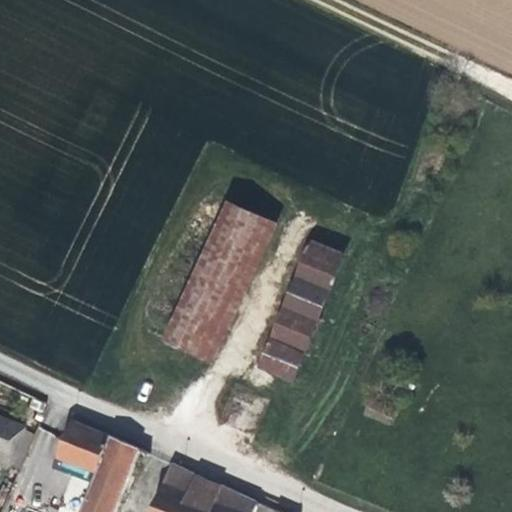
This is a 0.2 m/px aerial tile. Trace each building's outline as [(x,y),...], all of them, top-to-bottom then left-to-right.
[(218,366),(275,220),(219,199),(163,345),(218,366)] [(296,383),(342,251),(303,237),(257,370),(296,383)] [(0,464),(3,466),(19,429),(0,420),(0,464)] [(116,511),(141,448),(114,436),(77,421),(74,420),(60,456),(88,466),(71,509),(75,511),(116,511)] [(14,470),(30,433),(19,429),(3,466),(14,470)] [(255,511),(260,501),(174,463),(155,511),(255,511)]
